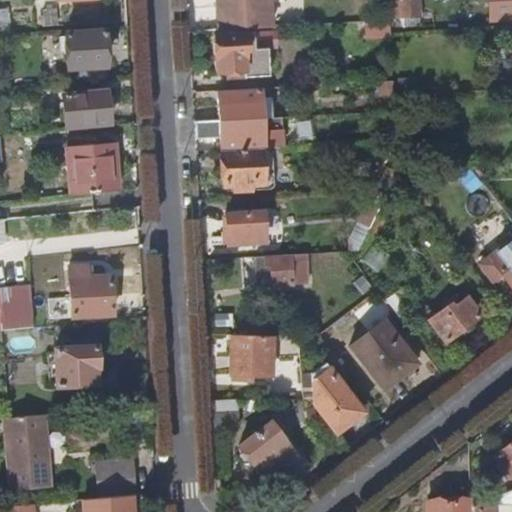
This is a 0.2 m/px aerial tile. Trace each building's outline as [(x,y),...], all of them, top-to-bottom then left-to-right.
[(386,0),(388,18),(398,18),(402,27),(407,27),(410,15),(409,0),(386,0)] [(103,27),(65,29),(67,63),(105,61),(103,27)] [(270,46),(256,47),(248,47),(247,32),(216,33),(218,71),(246,69),(246,75),(271,74),(270,46)] [(256,32),(247,32),(248,47),(256,47),(256,32)] [(62,126),(106,123),(105,87),(61,90),(62,126)] [(218,119),(261,117),(259,87),(216,89),(218,119)] [(393,96),(394,111),(394,115),(404,114),(404,95),(393,96)] [(396,141),(394,115),(394,111),(380,112),(381,142),(396,141)] [(219,150),(260,148),(281,147),(279,117),(261,117),(218,119),(194,121),(195,138),(219,137),(219,150)] [(78,191),(115,188),(113,143),(75,146),(78,191)] [(261,183),(260,148),(219,150),(221,185),(261,183)] [(389,189),(397,172),(388,168),(380,184),(389,189)] [(360,222),(370,227),(379,208),(370,204),(360,222)] [(235,230),(235,243),(268,241),(267,209),(225,211),(225,231),(228,230),(235,230)] [(370,227),(360,222),(351,239),(354,250),(359,250),(370,227)] [(511,287),(511,286),(511,234),(475,262),(488,280),(500,272),(511,287)] [(311,282),(309,252),(263,254),(264,284),(311,282)] [(113,308),(111,269),(87,270),(86,258),(68,261),(70,293),(51,295),(52,313),(113,308)] [(32,287),(0,290),(0,307),(3,328),(34,325),(32,287)] [(400,289),(383,301),(400,323),(417,311),(400,289)] [(446,307),(432,318),(447,338),(480,313),(466,294),(457,300),(455,298),(445,305),(446,307)] [(382,319),(347,345),(380,388),(414,362),(382,319)] [(269,378),(271,335),(231,334),(231,375),(234,375),(233,383),(252,383),(253,377),(269,378)] [(97,341),(57,342),(58,378),(96,378),(96,361),(98,361),(97,341)] [(309,372),(313,407),(335,433),(361,412),(322,362),(309,372)] [(46,413),(42,413),(6,417),(7,424),(11,486),(41,484),(52,483),(46,413)] [(211,413),(212,428),(237,428),(237,413),(211,413)] [(295,457),(279,433),(284,428),(277,419),(271,424),(271,423),(240,446),(252,463),(257,460),(270,477),(295,457)] [(511,439),(496,453),(511,472),(511,439)] [(105,497),(133,494),(132,476),(131,459),(94,461),(96,498),(105,497)] [(490,498),(470,506),(470,511),(511,511),(511,488),(502,492),(490,498)] [(470,511),(470,506),(470,500),(426,501),(426,511),(470,511)]
